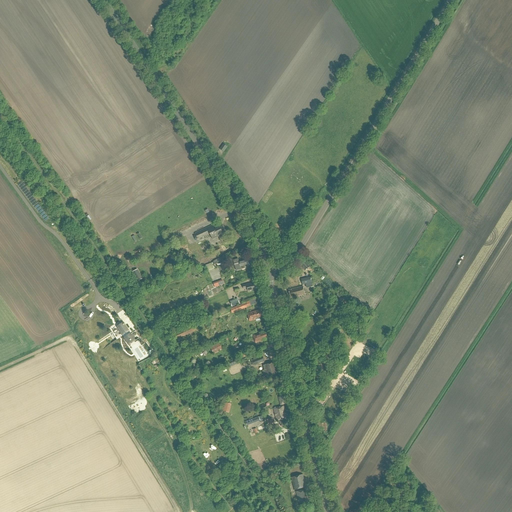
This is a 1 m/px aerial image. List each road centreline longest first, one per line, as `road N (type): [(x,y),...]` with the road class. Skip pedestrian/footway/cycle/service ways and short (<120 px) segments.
road 1 (tertiary): [(268,271),(292,260),(450,0)]
road 2 (tertiary): [(268,271),(256,234),(103,0)]
road 3 (track): [(0,369),(63,339),(76,342),(178,511)]
road 4 (tertiary): [(327,511),(268,271)]
